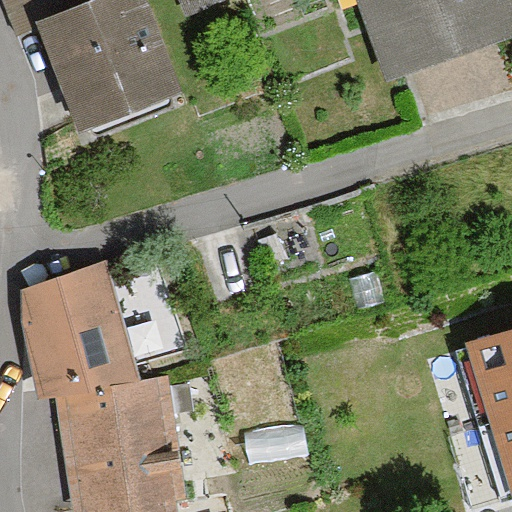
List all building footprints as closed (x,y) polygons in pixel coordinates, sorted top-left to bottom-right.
[(55,126),(163,88),(131,0),(45,0),(14,11),(55,126)] [(343,0),(368,74),(511,26),(511,2),(511,0),(343,0)] [(54,394),(140,378),(105,264),(24,288),(42,394),(54,394)] [(511,326),(465,340),(509,490),(511,489),(511,326)] [(140,378),(54,394),(73,507),(74,511),(176,511),(166,377),(140,378)]
